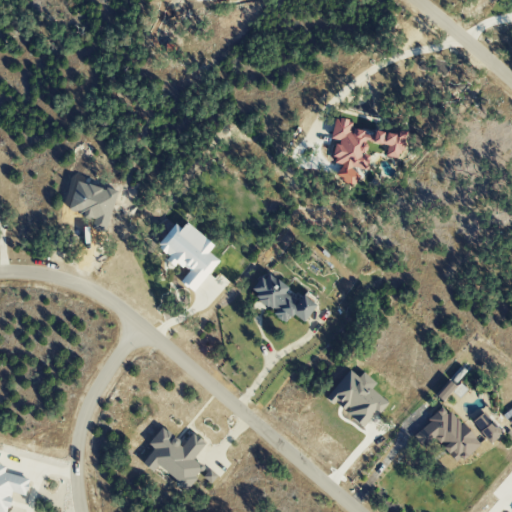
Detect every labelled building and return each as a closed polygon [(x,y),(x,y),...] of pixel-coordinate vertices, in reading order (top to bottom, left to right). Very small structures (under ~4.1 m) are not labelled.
[(406,131),(396,129),(395,134),(373,130),(372,133),(348,128),(349,120),(333,117),(329,138),(336,139),(331,162),(366,169),(369,155),(363,154),(366,141),(386,145),(384,156),(396,158),(398,149),(402,150),(406,131)] [(192,291),(218,260),(207,251),(212,245),(185,222),(180,228),(174,223),(154,247),(175,263),(176,261),(188,271),(179,281),(192,291)] [(302,321),(316,300),(303,291),(295,302),(282,294),(287,287),(267,273),(262,280),(258,277),(248,292),(274,309),(271,314),(284,323),(291,313),(302,321)] [(325,397),(364,428),(386,401),(370,388),(375,382),(361,372),(358,377),(348,369),(325,397)] [(442,401),(455,387),(448,381),(435,396),(442,401)] [(455,463),(477,444),(445,406),(411,434),(422,447),(434,438),(455,463)] [(501,435),(484,411),(471,420),(488,444),(501,435)] [(205,442),(191,432),(182,444),(160,426),(147,443),(153,448),(141,463),(152,471),(156,466),(185,488),(202,467),(192,459),(205,442)] [(28,478),(3,472),(5,465),(0,464),(0,511),(6,511),(11,492),(24,495),(28,478)] [(210,483),(216,476),(209,469),(203,476),(210,483)]
